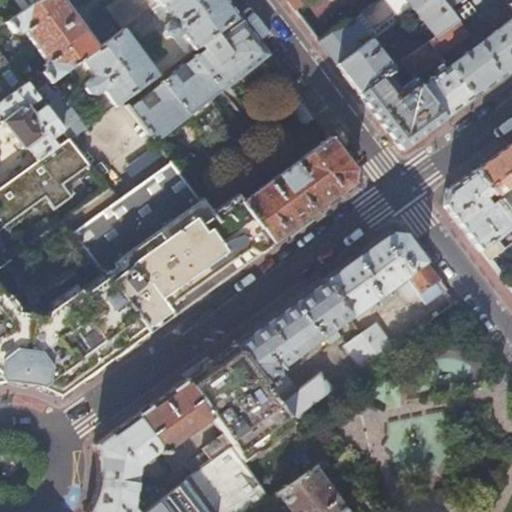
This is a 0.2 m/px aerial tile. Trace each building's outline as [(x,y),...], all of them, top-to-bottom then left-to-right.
[(49,85),(52,82),(80,61),(96,50),(58,0),(38,0),(21,13),(4,25),(11,34),(18,36),(23,33),(47,65),(43,68),(42,76),(49,85)] [(10,0),(21,13),(38,0),(10,0)] [(122,31),(122,30),(149,10),(162,0),(117,0),(105,9),(122,31)] [(180,35),(192,51),(237,18),(223,0),(162,0),(149,10),(158,22),(166,16),(171,21),(163,27),(162,34),(166,40),(173,40),(180,35)] [(285,0),(294,11),(309,0),(285,0)] [(374,0),(318,43),(330,58),(337,67),(371,41),(413,9),(425,0),(374,0)] [(457,22),(439,0),(425,0),(413,9),(435,38),(457,22)] [(439,0),(457,22),(435,38),(429,42),(442,58),(448,66),(473,98),(502,77),(511,69),(511,13),(502,0),(439,0)] [(511,0),(502,0),(511,13),(511,0)] [(128,109),(154,142),(266,56),(240,22),(218,40),(226,50),(212,60),(204,50),(184,65),(193,76),(179,86),(171,76),(151,91),(159,102),(145,112),(137,102),(128,109)] [(102,91),(113,108),(123,101),(156,77),(122,30),(122,31),(96,50),(80,61),(92,78),(84,84),(84,90),(88,95),(94,97),(102,91)] [(349,83),(358,95),(393,69),(397,66),(402,63),(422,47),(416,39),(409,39),(383,57),(371,41),(337,67),(349,83)] [(414,79),(442,58),(429,42),(422,47),(402,63),(405,68),(412,76),(414,79)] [(405,68),(402,63),(397,66),(401,71),(405,68)] [(454,111),(473,98),(448,66),(441,71),(437,67),(432,71),(436,75),(420,87),(444,119),(454,111)] [(400,150),(444,119),(420,87),(414,79),(412,76),(404,82),(403,88),(408,95),(403,99),(393,86),(401,81),(393,69),(358,95),(380,123),(400,150)] [(67,139),(68,141),(86,128),(52,82),(49,85),(33,96),(37,101),(43,109),(62,132),(67,139)] [(36,161),(57,146),(52,139),(62,132),(43,109),(34,116),(28,108),(37,101),(33,96),(24,84),(0,101),(0,111),(5,118),(2,121),(22,150),(26,148),(36,161)] [(238,203),(270,245),(351,186),(353,170),(328,137),(294,162),(292,158),(285,163),(288,166),(238,203)] [(0,266),(60,223),(106,189),(68,141),(67,139),(57,146),(36,161),(0,186),(0,266)] [(493,159),(474,172),(490,193),(496,200),(510,218),(511,217),(511,216),(511,148),(510,146),(493,159)] [(60,223),(100,274),(148,333),(197,297),(270,245),(238,203),(233,196),(227,201),(208,214),(201,204),(169,162),(117,200),(108,188),(106,189),(60,223)] [(445,206),(479,252),(480,253),(511,227),(511,218),(511,217),(510,218),(496,200),(490,206),(487,206),(485,202),(483,199),(490,193),(474,172),(459,183),(447,192),(445,206)] [(219,191),(201,204),(208,214),(227,201),(219,191)] [(511,227),(480,253),(488,263),(511,244),(511,227)] [(425,307),(446,291),(404,236),(389,234),(353,259),(321,283),(348,319),(374,300),(380,308),(392,299),(387,291),(391,289),(394,292),(397,290),(406,301),(415,295),(425,307)] [(0,287),(0,381),(7,380),(21,380),(37,384),(45,387),(52,391),(60,396),(148,333),(100,274),(47,312),(47,317),(17,312),(17,307),(0,287)] [(280,313),(233,346),(266,388),(281,377),(276,371),(321,338),(327,346),(338,337),(333,330),(348,319),(321,283),(280,313)] [(377,360),(391,350),(373,325),(359,335),(377,360)] [(360,373),(377,360),(359,335),(342,347),(360,373)] [(209,363),(184,381),(213,423),(244,466),(296,428),(266,388),(233,346),(209,363)] [(160,398),(134,417),(161,454),(164,458),(213,423),(184,381),(160,398)] [(142,511),(138,505),(140,486),(139,485),(141,471),(138,467),(156,454),(159,456),(161,454),(134,417),(94,447),(95,451),(96,457),(97,468),(97,482),(95,493),(91,502),(86,511),(142,511)] [(276,494),(289,511),(346,511),(313,467),(276,494)] [(167,495),(175,489),(183,483),(176,474),(161,486),(167,495)] [(191,511),(175,489),(167,495),(143,511),(191,511)] [(362,511),(372,511),(375,510),(366,497),(356,503),(362,511)]
